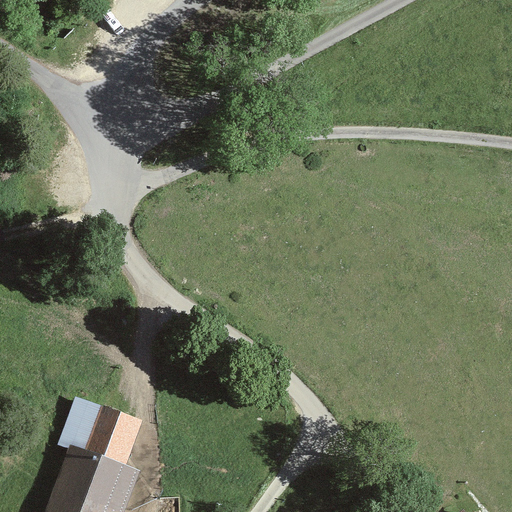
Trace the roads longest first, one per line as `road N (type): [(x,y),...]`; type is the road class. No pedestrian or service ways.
road 1 (unclassified): [(109,208),(188,168),(299,136),(425,134),(511,144)]
road 2 (unclassified): [(399,0),(210,100),(170,114),(112,104)]
road 3 (unclassified): [(109,208),(136,267),(167,298),(302,389),(326,420)]
road 4 (unclassified): [(193,0),(134,59),(112,104)]
road 5 (unclassified): [(112,104),(0,47)]
